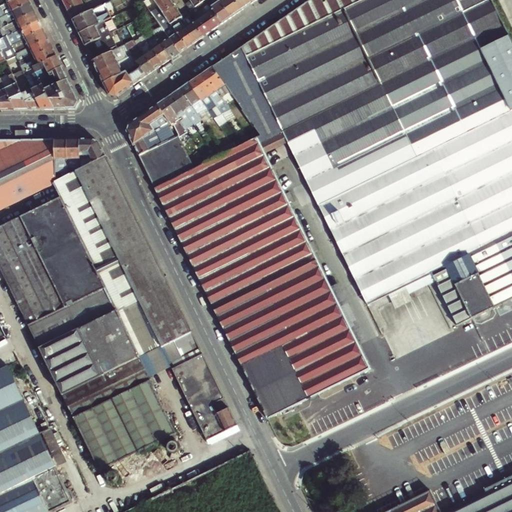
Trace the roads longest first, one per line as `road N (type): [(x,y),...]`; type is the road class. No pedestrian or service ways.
road 1 (tertiary): [(273,472),(103,118)]
road 2 (residential): [(273,472),(511,358)]
road 3 (residential): [(103,118),(280,0)]
road 4 (tertiary): [(103,118),(47,0)]
